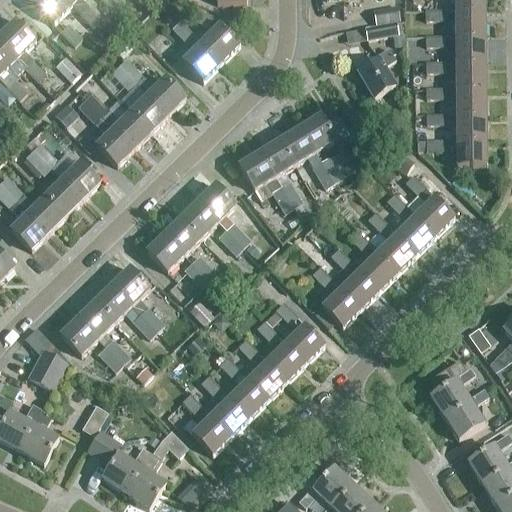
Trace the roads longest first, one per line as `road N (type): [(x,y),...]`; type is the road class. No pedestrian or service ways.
road 1 (residential): [(0,345),(274,72),(287,37),(286,0)]
road 2 (residential): [(337,390),(511,230)]
road 3 (residential): [(220,511),(337,390)]
road 4 (residential): [(435,511),(397,453),(337,390)]
